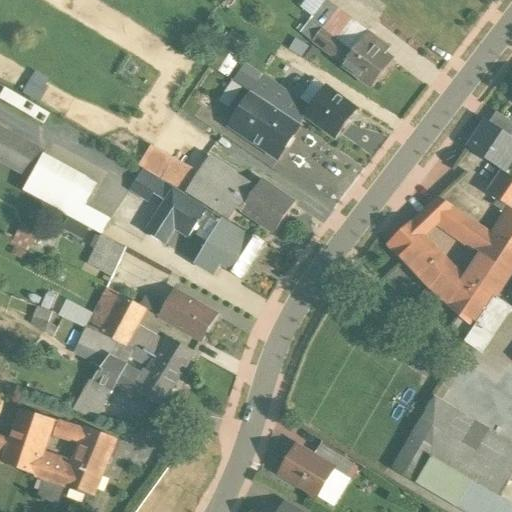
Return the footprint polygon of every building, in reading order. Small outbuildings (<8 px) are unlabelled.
[(368,32),(326,0),(325,0),(300,33),(343,65),(368,32)] [(368,32),(343,65),(371,87),(392,60),(375,47),(379,41),(368,32)] [(34,70),(22,94),(39,102),(51,78),(34,70)] [(311,107),(261,76),(250,92),(299,125),(305,117),(304,116),(311,107)] [(241,88),(231,82),(218,101),(228,108),(241,88)] [(356,110),(326,87),(311,107),(304,116),(305,117),(335,139),(356,110)] [(0,101),(46,122),(52,109),(4,88),(0,96),(0,101)] [(250,92),(228,126),(278,160),(300,126),(299,125),(250,92)] [(511,135),(511,122),(496,112),(490,123),(511,137),(511,135)] [(490,123),(487,121),(468,148),(502,171),(504,172),(511,159),(511,158),(504,154),(511,142),(511,137),(490,123)] [(45,152),(0,127),(0,164),(28,180),(43,155),(45,152)] [(96,185),(43,155),(28,180),(22,192),(101,235),(110,219),(85,205),(96,185)] [(244,186),(207,162),(205,166),(196,180),(232,204),(244,186)] [(173,191),(142,171),(131,190),(149,202),(154,195),(166,202),(173,191)] [(511,177),(504,172),(502,171),(488,193),(499,201),(495,207),(506,214),(511,218),(511,177)] [(294,204),(261,183),(255,193),(243,211),(275,232),(294,204)] [(244,186),(232,204),(243,211),(255,193),(244,186)] [(221,221),(173,191),(166,202),(147,232),(165,244),(175,228),(189,237),(196,226),(212,236),(221,221)] [(438,199),(410,226),(423,239),(438,223),(452,208),(438,199)] [(494,236),(452,208),(438,223),(483,253),(494,236)] [(511,218),(506,214),(502,221),(511,227),(511,218)] [(240,233),(221,221),(212,236),(231,248),(240,233)] [(38,234),(19,225),(10,244),(29,253),(38,234)] [(423,239),(410,226),(391,244),(430,289),(449,269),(423,239)] [(231,248),(221,266),(242,280),(265,243),(243,230),(240,233),(231,248)] [(126,248),(101,235),(87,264),(112,278),(126,248)] [(231,248),(212,236),(195,263),(215,276),(220,267),(221,266),(231,248)] [(511,275),(511,248),(494,236),(483,253),(462,285),(448,305),(467,321),(494,280),(504,288),(511,275)] [(449,269),(430,289),(448,305),(462,285),(449,269)] [(494,280),(467,321),(477,328),(504,288),(494,280)] [(100,303),(114,310),(121,296),(108,290),(100,303)] [(143,307),(121,296),(114,310),(139,323),(146,309),(143,307)] [(173,296),(159,320),(172,327),(186,304),(173,296)] [(12,297),(9,305),(35,316),(39,308),(12,297)] [(151,297),(148,298),(143,307),(146,309),(159,320),(165,309),(158,305),(158,300),(151,297)] [(87,327),(94,312),(67,299),(59,315),(87,327)] [(100,303),(87,328),(101,334),(114,310),(100,303)] [(212,319),(186,304),(172,327),(200,341),(212,319)] [(39,308),(35,316),(49,322),(53,313),(39,308)] [(159,320),(146,309),(139,323),(159,335),(165,324),(159,320)] [(139,323),(114,310),(101,334),(127,347),(139,323)] [(101,334),(87,328),(79,342),(108,359),(111,356),(126,365),(131,355),(133,350),(127,347),(101,334)] [(166,346),(152,337),(145,351),(157,358),(183,373),(194,353),(170,340),(166,346)] [(145,351),(135,345),(133,350),(131,355),(148,364),(152,365),(157,358),(145,351)] [(108,359),(94,381),(114,390),(116,387),(124,372),(126,365),(111,356),(108,359)] [(183,373),(157,358),(152,365),(149,370),(146,369),(143,374),(126,365),(124,372),(116,387),(138,398),(140,393),(163,405),(183,373)] [(52,402),(57,388),(35,380),(30,394),(52,402)] [(94,381),(91,380),(73,411),(97,421),(114,390),(94,381)] [(511,479),(511,444),(435,399),(393,470),(465,511),(511,511),(511,504),(501,498),(511,479)] [(52,424),(16,412),(11,425),(40,436),(46,443),(52,424)] [(89,431),(60,420),(55,434),(70,439),(68,444),(82,449),(89,431)] [(40,436),(11,425),(6,446),(2,463),(38,476),(42,458),(46,443),(40,436)] [(73,469),(66,486),(93,496),(116,441),(107,437),(107,436),(90,429),(89,431),(82,449),(73,469)] [(350,464),(319,446),(312,457),(332,469),(343,476),(350,464)] [(312,457),(296,447),(279,475),(315,497),(332,469),(312,457)] [(73,469),(42,458),(38,476),(66,486),(73,469)] [(343,476),(332,469),(315,497),(332,507),(349,480),(343,476)]
